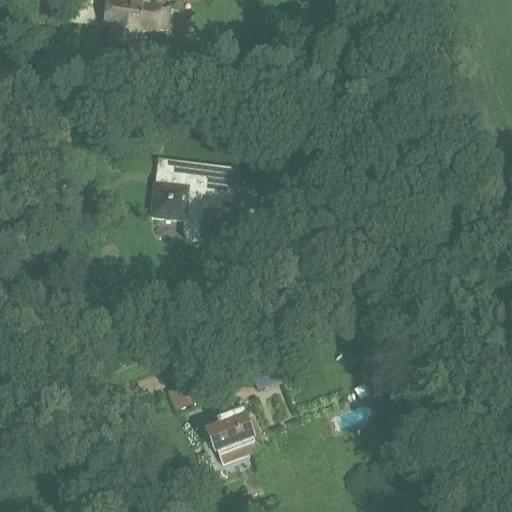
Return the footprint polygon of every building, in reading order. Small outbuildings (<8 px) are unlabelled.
[(121,45),(130,46),(137,46),(139,31),(156,33),(157,31),(167,32),(169,13),(159,12),(160,9),(147,7),(148,0),(115,0),(115,2),(109,2),(105,27),(116,28),(114,42),(121,45)] [(185,223),(184,234),(184,236),(185,237),(185,238),(186,240),(187,241),(188,243),(190,244),(191,245),(194,246),(195,246),(197,246),(199,246),(202,246),(203,245),(205,244),(206,244),(208,242),(208,241),(210,239),(210,237),(214,211),(234,213),(239,171),(159,161),(152,219),(185,223)] [(257,254),(279,256),(284,213),(276,212),(278,195),(264,193),(257,254)] [(293,196),(278,195),(276,212),(284,213),(290,213),(302,214),(304,197),(293,196)] [(288,356),(275,361),(283,383),(296,378),(288,356)] [(291,393),(270,403),(281,426),(302,415),(291,393)] [(211,438),(209,443),(213,451),(217,452),(223,466),(244,456),(264,449),(260,440),(252,420),(245,423),(243,417),(231,422),(231,421),(219,426),(221,430),(210,435),(211,438)] [(400,451),(401,458),(423,456),(420,425),(389,428),(391,452),(400,451)] [(385,451),(378,439),(357,451),(365,463),(385,451)]
